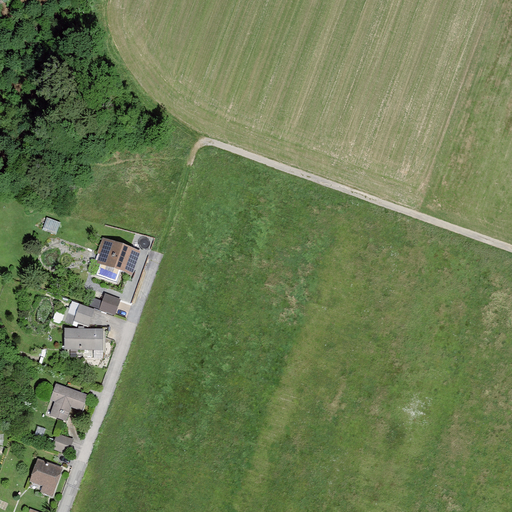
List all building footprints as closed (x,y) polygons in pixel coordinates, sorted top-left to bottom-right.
[(45,229),(57,231),(59,221),(48,219),(45,229)] [(143,255),(103,242),(94,267),(134,281),(143,255)] [(130,305),(106,296),(102,308),(126,317),(130,305)] [(94,313),(79,309),(75,322),(90,327),(94,313)] [(102,330),(65,331),(66,354),(102,353),(102,330)] [(88,394),(56,382),(50,399),(55,401),(50,414),(65,420),(71,405),(82,409),(88,394)] [(74,439),(57,433),(51,448),(68,454),(74,439)] [(63,466),(37,457),(29,480),(42,485),(40,491),(53,496),(63,466)]
